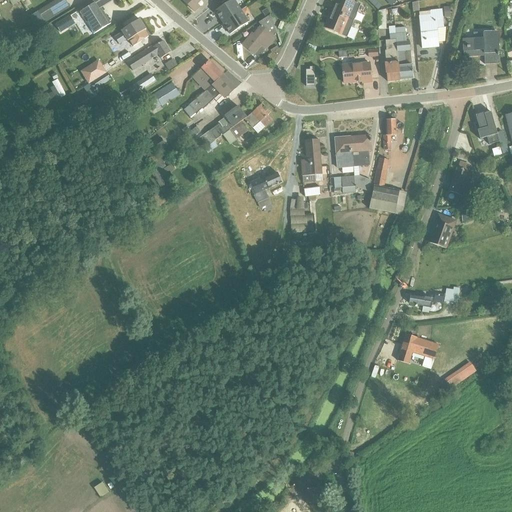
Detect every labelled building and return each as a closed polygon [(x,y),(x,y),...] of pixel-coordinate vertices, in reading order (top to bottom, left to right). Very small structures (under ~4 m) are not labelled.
[(65,0),(56,0),(29,17),(37,31),(46,25),(45,23),(70,8),(65,0)] [(95,34),(111,24),(101,8),(114,0),(91,0),(94,4),(80,13),(82,17),(83,17),(86,23),(88,22),(95,34)] [(199,7),(197,5),(202,0),(186,0),(184,2),(194,12),(199,7)] [(222,23),(241,11),(233,0),(232,0),(215,12),(222,23)] [(336,0),(331,12),(353,21),(360,5),(349,0),(336,0)] [(383,5),(377,0),(368,0),(378,10),(383,5)] [(283,16),(286,8),(276,5),(273,13),(283,16)] [(267,9),(262,12),(266,18),(270,15),(267,9)] [(430,11),(419,13),(419,16),(422,49),(438,47),(438,43),(444,42),(445,28),(444,28),(442,9),(430,11)] [(378,12),(378,30),(386,30),(386,10),(378,12)] [(230,35),(249,22),(241,11),(222,23),(230,35)] [(347,38),(353,21),(331,12),(324,29),(347,38)] [(274,37),(276,34),(270,15),(266,18),(258,23),(261,25),(253,34),(253,33),(243,46),(258,58),(275,38),(274,37)] [(70,16),(55,25),(61,33),(75,24),(70,16)] [(122,33),(115,37),(119,45),(126,41),(125,40),(126,40),(127,42),(129,40),(133,47),(148,37),(144,31),(146,30),(139,20),(121,32),(122,33)] [(399,80),(395,28),(395,26),(389,27),(390,40),(385,41),(386,51),(384,51),(385,74),(387,74),(388,82),(399,80)] [(395,28),(399,80),(413,79),(411,65),(410,41),(406,41),(405,27),(395,28)] [(483,32),(483,38),(463,39),(464,58),(484,57),(484,65),(499,64),(498,31),(483,32)] [(153,48),(152,46),(127,62),(133,71),(158,55),(161,59),(170,53),(163,41),(153,48)] [(309,44),(306,51),(314,54),(316,48),(309,44)] [(172,60),(164,65),(169,71),(176,66),(172,60)] [(209,62),(192,78),(205,92),(206,91),(223,76),(209,62)] [(372,83),(370,63),(342,65),(343,84),(362,82),(362,84),(372,83)] [(84,88),(90,97),(95,93),(95,92),(111,81),(106,73),(84,88)] [(133,96),(156,81),(151,74),(128,89),(133,96)] [(206,91),(214,99),(219,94),(224,100),(235,89),(234,88),(223,76),(206,91)] [(52,93),(47,95),(50,100),(54,97),(57,101),(66,96),(57,80),(52,83),(54,86),(50,89),(52,93)] [(151,109),(152,110),(158,106),(159,108),(156,110),(157,113),(163,109),(162,107),(180,95),(181,92),(179,89),(176,89),(172,83),(145,100),(146,101),(144,102),(150,110),(151,109)] [(214,99),(206,91),(205,92),(183,110),(190,118),(195,114),(202,109),(203,109),(214,99)] [(244,119),(258,134),(265,127),(272,121),(268,116),(270,113),(262,104),(246,118),(244,119)] [(244,119),(246,118),(239,108),(238,107),(224,117),(225,117),(218,122),(219,124),(199,139),(187,146),(194,155),(223,135),(241,122),(244,119)] [(130,110),(122,116),(128,124),(136,119),(130,110)] [(499,142),(497,133),(491,112),(485,114),(485,113),(476,116),(479,130),(477,131),(479,140),(487,138),(489,144),(499,142)] [(384,151),(391,150),(391,136),(396,136),(395,121),(385,121),(386,135),(383,136),(384,151)] [(221,138),(215,142),(218,146),(224,141),(225,142),(227,141),(230,145),(248,131),(241,122),(223,135),(224,138),(222,139),(221,138)] [(161,134),(168,129),(165,124),(157,130),(161,134)] [(197,127),(186,134),(190,140),(200,132),(197,127)] [(67,140),(74,136),(70,128),(63,131),(67,140)] [(497,133),(499,142),(500,146),(506,144),(502,131),(497,133)] [(367,191),(371,181),(359,176),(359,167),(370,166),(369,152),(371,152),(370,136),(351,137),(354,173),(354,177),(355,187),(367,191)] [(153,141),(151,137),(139,145),(143,151),(139,153),(144,160),(166,145),(161,138),(155,142),(154,140),(153,141)] [(342,174),(354,173),(351,137),(335,139),(337,169),(342,169),(342,174)] [(316,182),(315,175),(322,175),(319,140),(305,141),(306,160),(300,161),(302,177),(303,183),(316,182)] [(214,142),(204,149),(208,154),(218,147),(214,142)] [(506,144),(500,146),(503,155),(509,153),(506,144)] [(500,147),(492,150),(494,157),(502,155),(500,147)] [(163,149),(144,162),(160,187),(170,181),(168,179),(169,179),(167,175),(174,170),(171,165),(167,168),(161,158),(166,154),(163,149)] [(369,210),(395,215),(399,192),(385,189),(389,161),(379,158),(369,210)] [(449,192),(465,197),(472,180),(466,177),(468,172),(467,172),(469,166),(460,163),(449,192)] [(255,194),(265,190),(281,183),(277,174),(265,179),(264,177),(250,183),(255,194)] [(343,194),(355,193),(355,187),(354,177),(334,178),(334,189),(342,188),(343,194)] [(319,187),(304,189),(305,197),(308,197),(308,201),(316,200),(315,196),(320,195),(319,187)] [(265,190),(255,194),(254,194),(258,203),(257,204),(259,209),(270,204),(268,199),(269,198),(266,194),(265,190)] [(401,216),(403,205),(403,203),(405,193),(399,192),(397,201),(395,215),(399,215),(401,216)] [(291,200),(290,210),(291,233),(313,232),(313,216),(304,216),(303,198),(297,198),(297,201),(291,200)] [(461,211),(463,222),(475,221),(474,218),(479,217),(478,213),(477,213),(476,209),(461,211)] [(438,215),(428,243),(447,248),(456,221),(438,215)] [(461,290),(469,296),(472,291),(464,285),(461,290)] [(457,303),(459,288),(454,287),(453,290),(446,289),(445,295),(435,294),(435,296),(431,296),(430,299),(411,295),(409,304),(423,307),(422,312),(428,313),(429,308),(431,308),(432,303),(437,304),(437,303),(443,304),(444,301),(457,303)] [(483,316),(496,314),(495,306),(481,308),(483,316)] [(408,365),(412,354),(425,358),(422,367),(431,369),(438,345),(417,338),(406,335),(397,361),(408,365)] [(378,376),(381,365),(376,363),(373,375),(378,376)] [(446,382),(436,390),(439,396),(450,388),(451,390),(477,372),(470,363),(444,380),(446,382)] [(360,426),(356,434),(362,437),(366,429),(360,426)] [(94,488),(100,498),(109,493),(102,483),(94,488)] [(307,489),(308,503),(323,502),(322,488),(307,489)]
